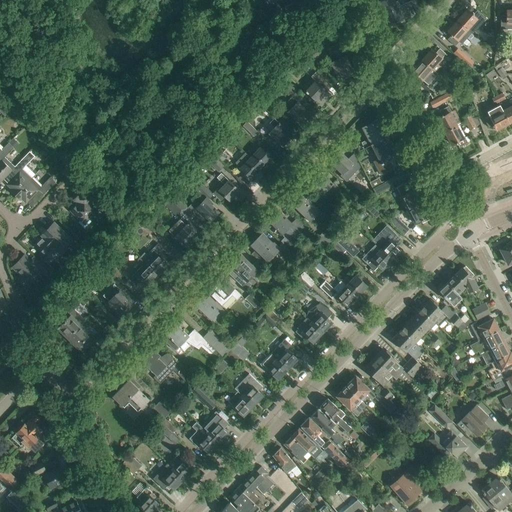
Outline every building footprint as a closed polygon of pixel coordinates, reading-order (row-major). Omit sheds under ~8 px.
[(317,6),(313,0),(303,0),(296,4),(301,14),(317,6)] [(384,0),(379,2),(385,14),(400,6),(398,0),(395,2),(394,0),(384,0)] [(406,8),(408,7),(406,3),(400,6),(385,14),(391,25),(410,16),(406,8)] [(511,8),(507,9),(507,16),(501,16),(501,29),(511,28),(511,8)] [(457,20),(467,29),(471,33),(472,33),(486,18),(484,17),(476,10),(474,13),(473,12),(471,13),(467,10),(458,20),(457,20)] [(448,39),(447,39),(453,45),(455,46),(459,41),(462,44),(471,33),(467,29),(457,20),(457,21),(448,31),(451,34),(450,36),(448,39)] [(338,43),(327,48),(330,55),(335,53),(338,59),(331,63),(336,72),(339,71),(342,77),(345,76),(346,78),(353,75),(352,73),(353,72),(352,69),(351,66),(351,67),(345,55),(343,56),(341,50),(342,50),(338,43)] [(302,54),(305,60),(321,53),(318,46),(302,54)] [(422,59),(422,60),(432,69),(434,71),(440,65),(437,63),(439,60),(440,60),(442,59),(443,58),(443,57),(444,55),(445,53),(444,52),(439,48),(436,53),(432,49),(422,60),(422,59)] [(461,49),(457,54),(470,66),(474,61),(461,49)] [(298,54),(293,60),(297,63),(302,58),(298,54)] [(422,60),(412,71),(422,79),(428,85),(437,74),(434,71),(432,69),(422,60),(421,60),(422,60)] [(461,70),(469,76),(473,71),(465,64),(461,70)] [(507,73),(499,64),(494,67),(497,70),(496,71),(503,79),(508,75),(507,73)] [(489,79),(496,74),(493,70),(486,75),(489,79)] [(331,95),(326,91),(331,85),(316,71),(311,76),(315,81),(305,91),(307,93),(308,92),(321,105),(331,95)] [(283,79),(277,85),(287,94),(293,88),(283,79)] [(477,91),(474,82),(467,84),(471,94),(477,91)] [(441,93),(449,88),(446,83),(438,88),(441,93)] [(450,91),(433,100),(436,105),(453,96),(450,91)] [(499,102),(506,99),(502,92),(495,96),(499,102)] [(258,93),(254,97),(255,99),(260,103),(259,104),(270,115),(275,110),(265,100),(258,93)] [(312,115),(298,102),(297,103),(291,97),(287,102),(293,107),(288,112),(302,125),(312,115)] [(490,115),(484,119),(489,128),(489,127),(492,125),(493,126),(494,125),(496,129),(509,122),(509,123),(510,123),(503,111),(500,105),(487,111),(491,117),(490,115)] [(448,106),(439,110),(440,111),(442,114),(441,115),(442,116),(438,118),(445,131),(444,131),(456,125),(449,113),(451,112),(448,106)] [(511,106),(503,111),(510,123),(509,122),(511,120),(511,106)] [(471,117),(465,120),(470,130),(476,126),(475,126),(479,124),(474,116),(471,117)] [(276,141),(276,142),(277,141),(282,146),(292,136),(274,118),(269,123),(274,128),(264,138),(272,145),(276,141)] [(364,148),(370,146),(374,143),(387,136),(379,120),(379,119),(365,126),(368,133),(366,134),(369,139),(367,140),(367,139),(361,142),(364,148)] [(248,122),(247,121),(243,126),(254,136),(258,132),(248,122)] [(463,138),(456,125),(444,131),(444,132),(445,131),(452,144),(455,142),(456,144),(457,143),(459,147),(468,142),(465,136),(463,138)] [(0,129),(0,151),(9,143),(8,143),(2,150),(0,147),(0,131),(1,131),(0,129)] [(393,168),(389,159),(393,157),(391,154),(396,152),(396,151),(395,151),(387,136),(374,143),(378,150),(376,151),(379,158),(373,161),(376,167),(380,175),(393,168)] [(359,151),(358,149),(354,140),(349,143),(354,152),(355,154),(359,151)] [(212,142),(206,148),(214,156),(220,150),(212,142)] [(0,182),(30,151),(29,151),(15,167),(5,157),(14,148),(9,143),(0,151),(0,182)] [(270,158),(263,151),(260,148),(251,158),(245,152),(261,168),(270,158)] [(35,156),(30,151),(0,182),(3,179),(8,183),(6,184),(13,190),(11,192),(15,195),(32,178),(23,169),(35,156)] [(251,178),(261,168),(245,152),(235,162),(251,178)] [(340,152),(330,162),(338,169),(342,173),(340,176),(346,182),(361,166),(355,154),(354,152),(348,159),(340,152)] [(207,161),(218,171),(223,166),(212,156),(207,161)] [(328,198),(323,193),(328,189),(332,192),(338,187),(333,182),(332,183),(321,172),(311,182),(317,188),(312,193),(322,203),(328,198)] [(212,193),(213,194),(221,201),(225,196),(230,200),(239,190),(229,180),(221,173),(217,177),(224,184),(219,189),(217,187),(212,193)] [(56,182),(50,177),(41,186),(32,178),(15,195),(18,199),(20,197),(26,203),(27,202),(32,206),(56,182)] [(373,189),(390,179),(384,182),(383,181),(381,182),(379,177),(369,182),(373,189)] [(211,202),(209,200),(208,199),(212,194),(197,179),(192,185),(206,198),(198,206),(193,202),(188,207),(186,206),(186,207),(196,216),(201,221),(201,220),(205,216),(210,220),(218,212),(209,203),(211,202)] [(373,189),(376,194),(393,186),(390,179),(373,189)] [(408,210),(422,202),(415,189),(414,190),(413,186),(407,189),(404,183),(396,187),(408,210)] [(70,210),(77,217),(80,220),(78,223),(84,229),(93,220),(90,218),(98,210),(91,203),(95,199),(84,187),(74,197),(78,202),(70,210)] [(298,210),(305,217),(305,218),(308,221),(308,220),(309,221),(310,220),(311,221),(316,216),(315,215),(320,210),(308,198),(307,196),(306,197),(301,192),(301,193),(292,203),(291,203),(298,210)] [(171,193),(164,200),(166,202),(178,213),(182,217),(180,219),(169,230),(176,237),(175,237),(178,239),(185,246),(199,232),(190,223),(196,216),(186,207),(171,193)] [(422,202),(408,210),(411,215),(415,224),(421,221),(422,223),(423,224),(429,220),(430,220),(430,219),(428,217),(429,216),(422,202)] [(381,214),(369,203),(365,207),(376,218),(381,214)] [(294,255),(299,259),(303,254),(296,248),(290,242),(305,226),(296,218),(291,223),(281,213),(271,223),(282,233),(281,234),(286,239),(282,243),(294,255)] [(393,225),(397,229),(404,235),(410,229),(400,221),(398,215),(390,219),(393,225)] [(157,237),(161,233),(150,222),(145,227),(157,237)] [(36,244),(43,251),(47,255),(54,248),(60,253),(73,241),(54,223),(41,235),(43,237),(36,244)] [(377,244),(376,244),(381,249),(392,259),(401,249),(397,245),(402,240),(391,229),(386,234),(377,244)] [(326,246),(332,240),(323,232),(317,238),(326,246)] [(256,249),(251,254),(263,265),(267,260),(268,261),(276,253),(289,260),(294,255),(282,243),(278,247),(273,242),(272,243),(262,233),(251,244),(256,249)] [(339,235),(335,239),(353,257),(357,253),(349,245),(351,242),(347,235),(342,238),(339,235)] [(353,257),(335,239),(330,244),(342,254),(346,250),(353,257)] [(511,261),(511,241),(506,244),(507,246),(500,249),(508,264),(511,261)] [(166,251),(158,244),(158,243),(147,255),(144,252),(140,256),(159,274),(168,264),(161,256),(166,251)] [(366,254),(362,259),(374,270),(378,265),(382,269),(392,259),(381,249),(376,244),(366,254)] [(30,283),(41,272),(47,278),(52,274),(37,259),(32,263),(24,255),(13,266),(22,275),(18,279),(26,286),(30,283)] [(231,265),(233,268),(240,274),(235,279),(246,290),(251,284),(248,281),(257,272),(258,274),(263,269),(255,262),(252,265),(241,255),(231,265)] [(142,266),(128,280),(135,287),(144,279),(148,283),(149,284),(159,274),(140,256),(138,259),(138,262),(142,266)] [(106,267),(116,277),(117,278),(122,273),(111,263),(106,267)] [(469,292),(477,287),(473,278),(471,277),(474,275),(465,266),(463,268),(462,267),(456,274),(461,279),(461,281),(466,286),(469,292)] [(116,277),(106,267),(101,273),(104,275),(103,276),(111,283),(116,277)] [(315,282),(308,276),(304,272),(300,276),(311,287),(315,282)] [(466,293),(469,292),(466,286),(461,281),(461,279),(456,274),(447,282),(457,293),(461,289),(466,293)] [(367,285),(359,279),(356,275),(347,286),(345,284),(357,296),(367,285)] [(216,290),(211,296),(223,308),(224,307),(221,305),(231,294),(237,299),(241,295),(221,276),(211,286),(216,290)] [(311,287),(300,276),(293,283),(304,293),(311,287)] [(270,283),(282,294),(287,289),(275,278),(270,283)] [(347,306),(357,296),(345,284),(341,280),(333,288),(325,281),(320,286),(333,300),(337,296),(347,306)] [(449,300),(455,306),(462,298),(457,293),(447,282),(438,291),(448,301),(449,300)] [(132,301),(125,294),(120,289),(114,284),(103,295),(109,301),(116,308),(117,306),(123,311),(125,309),(127,307),(132,301)] [(245,299),(254,308),(259,303),(250,294),(245,299)] [(192,306),(196,310),(198,308),(216,325),(227,313),(209,296),(205,300),(201,296),(192,306)] [(430,300),(421,309),(433,321),(434,321),(436,323),(439,325),(447,317),(452,321),(450,322),(454,325),(455,324),(462,331),(466,327),(467,325),(464,323),(460,318),(454,313),(446,305),(441,310),(437,306),(430,300)] [(73,301),(56,318),(62,324),(58,328),(68,337),(80,324),(73,309),(77,305),(73,301)] [(308,310),(306,316),(307,318),(309,320),(312,322),(322,332),(332,322),(327,318),(332,313),(326,306),(319,303),(316,305),(317,306),(312,312),(308,310)] [(485,303),(476,307),(472,310),(474,315),(488,308),(485,303)] [(116,319),(108,312),(100,304),(96,308),(112,323),(116,319)] [(265,313),(276,323),(281,319),(269,308),(267,310),(265,313)] [(491,314),(488,308),(474,315),(477,321),(491,314)] [(421,309),(412,319),(427,333),(436,323),(434,321),(433,321),(421,309)] [(261,317),(258,320),(261,323),(264,320),(272,328),(276,323),(265,313),(261,317)] [(298,329),(295,332),(302,338),(305,335),(313,342),(322,332),(312,322),(309,320),(307,318),(297,328),(298,329)] [(472,322),(470,324),(478,339),(483,336),(498,329),(493,318),(484,323),(477,326),(474,321),(472,322)] [(412,319),(401,329),(419,346),(425,341),(422,338),(427,333),(412,319)] [(203,337),(194,329),(189,334),(183,329),(181,327),(181,328),(176,322),(161,337),(168,344),(175,350),(185,340),(199,349),(201,346),(218,361),(223,356),(203,337)] [(96,340),(80,324),(68,337),(83,352),(96,340)] [(109,336),(114,332),(107,324),(103,328),(109,336)] [(223,356),(226,353),(228,352),(230,349),(231,349),(211,329),(203,337),(223,356)] [(401,329),(393,339),(400,345),(408,353),(412,357),(415,360),(424,351),(420,347),(419,346),(401,329)] [(478,341),(469,345),(474,353),(478,351),(479,352),(479,353),(503,340),(498,329),(499,329),(498,329),(483,336),(486,341),(480,344),(478,341)] [(429,338),(439,347),(443,343),(434,334),(429,338)] [(281,342),(271,353),(277,359),(287,369),(297,359),(290,352),(287,349),(288,348),(291,344),(285,338),(281,342)] [(439,347),(429,338),(427,341),(436,350),(439,347)] [(481,354),(487,365),(491,363),(491,362),(495,360),(510,352),(509,352),(503,340),(479,353),(480,355),(481,354)] [(231,349),(230,349),(241,360),(246,355),(238,348),(240,345),(237,342),(231,349)] [(156,374),(153,377),(160,383),(172,371),(177,375),(182,370),(172,360),(166,366),(158,358),(160,356),(152,347),(137,362),(144,368),(147,365),(156,374)] [(230,349),(228,352),(226,353),(237,364),(241,360),(230,349)] [(383,349),(374,358),(392,375),(395,379),(396,378),(395,377),(399,373),(400,373),(403,370),(404,369),(402,367),(383,349)] [(491,363),(493,367),(488,370),(491,375),(492,378),(488,380),(488,379),(482,382),(483,385),(489,382),(511,370),(509,366),(511,364),(511,354),(510,352),(495,360),(491,362),(491,363)] [(278,379),(287,369),(271,353),(260,364),(267,371),(268,369),(278,379)] [(416,371),(421,365),(415,360),(412,357),(407,362),(416,371)] [(384,385),(388,381),(387,380),(392,375),(374,358),(365,368),(384,385)] [(453,359),(451,367),(452,367),(460,364),(459,361),(456,359),(453,359)] [(416,371),(407,362),(402,367),(404,369),(413,377),(417,373),(415,371),(416,371)] [(453,368),(451,374),(456,381),(460,378),(454,367),(453,368)] [(262,387),(255,380),(248,374),(234,388),(237,391),(253,405),(262,395),(258,391),(261,387),(262,387)] [(511,374),(511,375),(494,385),(496,390),(507,384),(510,388),(511,387),(511,374)] [(141,392),(144,389),(132,377),(113,396),(124,407),(129,402),(138,411),(138,412),(149,400),(141,392)] [(346,386),(362,402),(367,397),(371,401),(375,396),(356,377),(351,381),(350,381),(347,384),(347,385),(346,386)] [(195,386),(207,396),(211,392),(200,381),(195,386)] [(195,386),(191,390),(203,401),(206,404),(210,400),(207,396),(195,386)] [(342,391),(337,396),(344,403),(357,415),(362,410),(361,409),(365,405),(362,402),(346,386),(346,387),(344,387),(342,390),(342,391)] [(384,386),(379,392),(387,399),(387,400),(396,408),(396,407),(390,401),(395,396),(394,395),(384,386)] [(511,387),(510,388),(511,393),(501,399),(502,401),(507,409),(511,406),(511,387)] [(237,391),(228,401),(243,416),(253,405),(237,391)] [(468,396),(473,401),(477,396),(472,391),(468,396)] [(173,408),(162,398),(153,408),(164,418),(173,408)] [(343,413),(335,405),(328,398),(320,406),(341,427),(347,432),(351,428),(345,422),(339,417),(343,413)] [(396,408),(387,400),(382,405),(390,413),(396,408)] [(434,404),(428,410),(446,427),(452,422),(434,404)] [(483,422),(488,417),(481,409),(477,405),(471,410),(461,420),(457,424),(468,436),(472,432),(476,436),(487,425),(483,422)] [(329,419),(318,409),(310,416),(339,444),(343,440),(331,428),(335,424),(330,418),(329,419)] [(211,417),(202,427),(218,442),(228,432),(223,427),(227,423),(228,423),(216,412),(211,417)] [(39,419),(34,414),(23,426),(21,425),(20,425),(18,426),(18,427),(18,429),(19,430),(12,437),(21,446),(23,443),(28,447),(29,447),(35,452),(48,439),(41,432),(42,431),(35,423),(39,419)] [(161,422),(172,433),(176,429),(165,418),(161,422)] [(328,453),(342,466),(349,459),(329,440),(326,443),(317,434),(321,430),(309,418),(300,427),(328,453)] [(374,429),(366,421),(361,428),(369,435),(374,429)] [(160,430),(168,437),(172,433),(161,422),(154,430),(157,433),(160,430)] [(202,427),(191,438),(197,444),(198,443),(208,452),(218,442),(202,427)] [(307,451),(315,458),(322,450),(299,428),(291,436),(302,447),(307,451)] [(428,439),(446,457),(451,452),(456,457),(467,446),(451,430),(442,440),(434,432),(428,439)] [(71,445),(65,434),(51,443),(57,454),(71,445)] [(284,444),(303,463),(307,459),(303,455),(307,451),(302,447),(291,436),(284,444)] [(301,472),(291,459),(281,447),(273,456),(286,473),(290,470),(296,476),(301,472)] [(179,453),(168,464),(183,479),(193,469),(186,462),(184,460),(185,459),(179,453)] [(126,459),(137,470),(141,465),(130,455),(126,459)] [(365,457),(360,462),(366,468),(370,463),(365,457)] [(133,474),(137,470),(126,459),(122,464),(133,474)] [(42,462),(31,468),(24,474),(27,479),(35,476),(46,470),(42,462)] [(167,463),(153,478),(155,480),(165,489),(169,484),(174,489),(183,479),(168,464),(167,463)] [(0,468),(0,478),(11,488),(18,480),(3,466),(0,468)] [(255,469),(247,478),(255,487),(263,494),(267,489),(273,483),(268,478),(265,476),(268,473),(261,466),(257,471),(255,469)] [(327,470),(323,466),(310,480),(314,484),(327,470)] [(58,485),(67,481),(60,467),(51,471),(44,475),(50,489),(58,485)] [(429,489),(435,483),(423,471),(417,477),(429,489)] [(405,502),(416,493),(412,487),(416,483),(406,472),(391,485),(405,502)] [(490,483),(507,505),(511,500),(511,488),(510,491),(501,480),(501,479),(500,478),(499,478),(498,477),(490,483)] [(258,498),(251,491),(255,487),(247,478),(238,487),(247,496),(254,503),(258,498)] [(507,505),(490,483),(482,490),(483,492),(482,492),(484,494),(484,493),(487,496),(484,499),(492,509),(495,506),(499,511),(507,505)] [(157,497),(153,493),(146,487),(136,497),(142,502),(139,505),(146,511),(151,511),(159,504),(155,500),(157,497)] [(247,496),(238,487),(230,496),(239,505),(236,508),(240,511),(254,511),(259,508),(254,503),(247,496)] [(307,506),(311,502),(301,491),(297,496),(307,506)] [(42,500),(44,504),(54,499),(52,495),(42,500)] [(297,496),(293,500),(303,510),(307,506),(297,496)] [(48,511),(58,506),(55,500),(45,505),(48,511)] [(293,500),(289,504),(296,511),(301,511),(303,510),(293,500)] [(327,511),(322,506),(320,507),(314,500),(311,503),(314,507),(318,511),(327,511)] [(358,500),(342,511),(363,511),(362,509),(365,507),(358,500)] [(81,511),(76,501),(67,505),(61,508),(62,511),(81,511)] [(240,511),(236,508),(230,502),(220,511),(240,511)] [(303,510),(301,511),(309,511),(314,507),(311,503),(311,502),(307,506),(303,510)] [(476,511),(475,511),(471,506),(472,505),(471,504),(470,504),(469,503),(461,510),(462,511),(476,511)]
